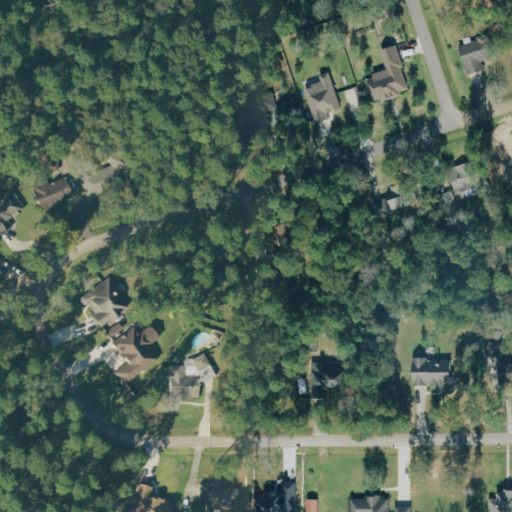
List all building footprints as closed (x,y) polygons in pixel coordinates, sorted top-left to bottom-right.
[(488,31),(497,56),(483,60),(486,68),(468,74),(459,45),(479,39),(478,35),(488,31)] [(396,44),(408,89),(373,100),(365,80),(375,77),(374,73),(390,69),(383,48),(396,44)] [(330,70),(342,106),(327,111),(330,117),(319,121),(307,88),(315,85),(314,82),(323,79),(321,73),(330,70)] [(274,90),(278,107),(250,114),(246,97),(274,90)] [(88,196),(81,176),(113,165),(109,155),(125,149),(131,166),(119,171),(123,183),(88,196)] [(455,191),(477,187),(474,163),(451,167),(455,191)] [(67,176),(74,194),(40,208),(32,187),(49,180),(50,183),(67,176)] [(416,204),(413,182),(388,186),(392,208),(416,204)] [(1,237),(0,235),(0,196),(14,188),(26,208),(9,219),(14,228),(1,237)] [(269,243),(273,253),(284,249),(288,259),(297,256),(289,235),(269,243)] [(101,326),(131,311),(113,277),(80,294),(86,306),(89,304),(101,326)] [(159,361),(148,347),(157,340),(147,328),(141,333),(135,326),(127,332),(120,324),(111,331),(117,339),(113,342),(129,363),(117,372),(128,385),(159,361)] [(223,389),(210,353),(185,362),(187,367),(170,373),(178,396),(191,391),(194,399),(223,389)] [(415,357),(415,386),(454,386),(453,371),(431,371),(430,357),(415,357)] [(313,392),(349,392),(349,365),(335,365),(335,361),(313,361),(313,392)] [(166,511),(168,499),(155,498),(157,487),(138,485),(135,511),(166,511)] [(490,497),(490,511),(511,511),(511,489),(506,489),(506,494),(499,494),(499,497),(490,497)] [(351,500),(351,511),(390,511),(390,498),(351,500)] [(320,511),(321,500),(309,499),(309,511),(320,511)] [(411,503),(411,511),(396,511),(396,503),(411,503)]
